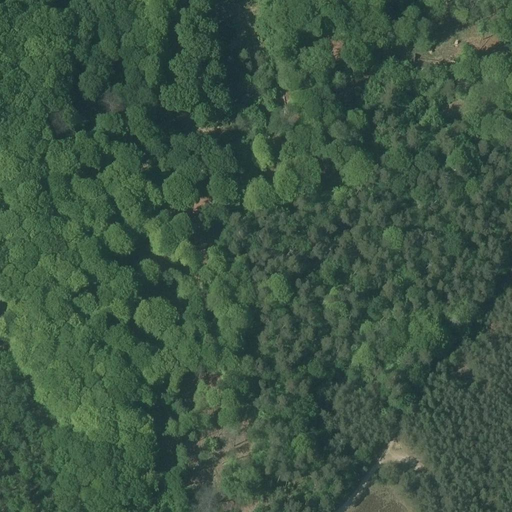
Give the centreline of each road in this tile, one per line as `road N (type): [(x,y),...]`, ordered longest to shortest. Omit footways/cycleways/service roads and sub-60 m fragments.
road 1 (track): [(150,481),(54,0)]
road 2 (track): [(393,441),(511,281)]
road 3 (track): [(436,511),(420,468),(393,441),(333,511)]
